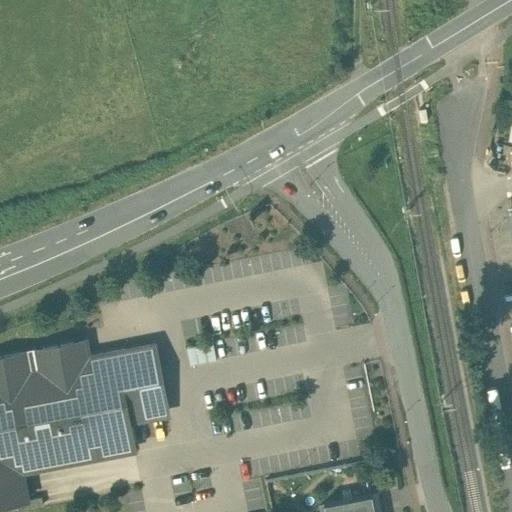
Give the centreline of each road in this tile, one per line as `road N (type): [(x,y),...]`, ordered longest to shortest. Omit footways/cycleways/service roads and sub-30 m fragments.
road 1 (residential): [(440,511),(388,294),(287,137)]
road 2 (residential): [(460,110),(461,189),(511,440)]
road 3 (secondary): [(0,275),(287,137)]
road 4 (secondary): [(287,137),(511,3)]
